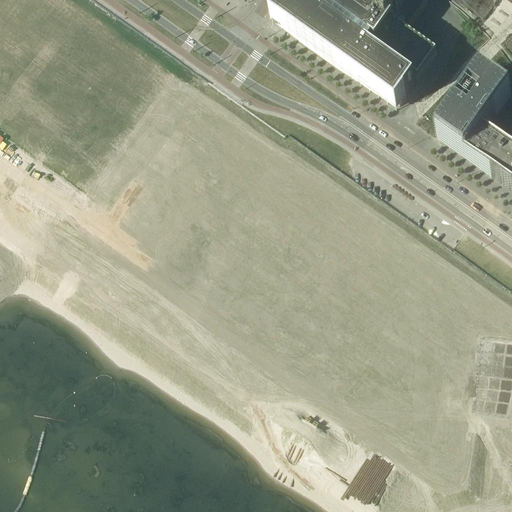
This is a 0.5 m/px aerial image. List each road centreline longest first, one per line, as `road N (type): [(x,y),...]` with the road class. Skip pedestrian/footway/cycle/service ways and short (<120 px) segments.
road 1 (secondary): [(131,0),(241,79),(360,132)]
road 2 (secondary): [(360,132),(511,241)]
road 3 (secondary): [(360,132),(238,41)]
